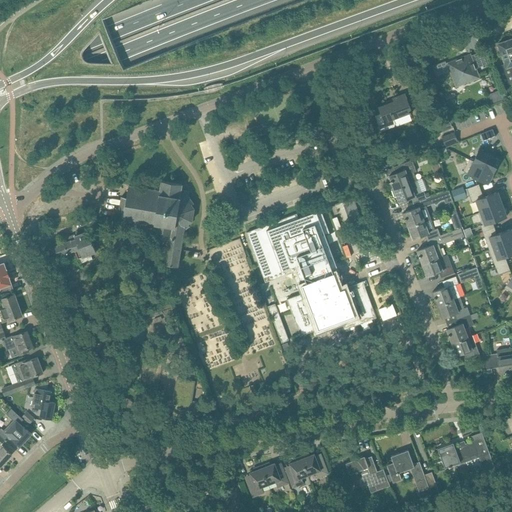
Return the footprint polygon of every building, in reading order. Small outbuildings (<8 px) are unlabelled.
[(511,38),(498,43),(505,64),(506,67),(511,65),(511,38)] [(432,66),(436,76),(450,71),(456,87),(480,78),(471,53),(444,64),(443,62),(432,66)] [(511,96),(511,81),(502,85),(505,92),(507,98),(511,96)] [(489,94),(492,104),(507,98),(505,92),(499,94),(498,91),(489,94)] [(395,102),(391,103),(390,101),(387,102),(388,105),(380,108),(382,113),(375,116),(380,130),(383,131),(394,127),(395,124),(394,120),(411,113),(411,111),(405,94),(393,98),(395,102)] [(496,137),(492,129),(481,134),(484,141),(496,137)] [(458,142),(454,132),(442,137),(446,146),(458,142)] [(500,160),(479,150),(474,161),(494,171),(500,160)] [(463,171),(488,183),(494,171),(474,161),(469,159),(463,171)] [(389,176),(394,189),(417,181),(414,173),(417,172),(412,160),(395,166),(397,172),(389,176)] [(413,203),(426,198),(420,179),(394,189),(392,190),(394,197),(397,196),(399,202),(411,197),(413,203)] [(125,209),(123,221),(123,223),(125,223),(125,221),(133,223),(133,224),(135,224),(135,223),(143,224),(143,225),(145,226),(146,225),(153,226),(153,228),(154,228),(152,236),(168,239),(164,264),(178,266),(181,250),(182,250),(183,245),(181,245),(184,230),(190,226),(188,223),(193,220),(195,210),(191,205),(194,204),(188,196),(189,191),(181,190),(182,185),(162,181),(160,190),(129,185),(127,197),(122,196),(119,208),(125,209)] [(467,189),(469,195),(481,191),(479,184),(467,189)] [(464,191),(453,195),(455,201),(467,197),(464,191)] [(478,212),(478,213),(502,204),(497,192),(483,197),(481,191),(469,195),(472,202),(476,200),(480,212),(478,212)] [(403,213),(408,226),(424,220),(430,218),(426,206),(433,203),(435,204),(437,203),(439,201),(442,200),(445,199),(442,192),(426,198),(413,203),(415,208),(403,213)] [(354,201),(345,204),(352,223),(361,220),(354,201)] [(506,217),(502,204),(478,213),(483,224),(480,225),(483,232),(495,228),(492,222),(506,217)] [(325,234),(330,233),(321,209),(298,218),(297,213),(247,232),(265,282),(271,280),(269,278),(268,276),(295,266),(300,279),(296,281),(301,294),(287,299),(301,336),(341,321),(344,330),(377,318),(363,281),(340,289),(336,277),(340,275),(325,234)] [(424,220),(408,226),(413,239),(425,234),(427,240),(440,235),(437,228),(429,231),(424,220)] [(489,249),(511,241),(511,231),(511,229),(497,234),(495,228),(483,232),(489,249)] [(96,252),(88,231),(70,237),(71,240),(55,246),(57,252),(55,252),(56,257),(73,250),(75,257),(77,256),(78,258),(80,264),(93,260),(90,254),(96,252)] [(417,250),(422,264),(438,258),(433,245),(443,242),(440,235),(427,240),(429,246),(417,250)] [(511,241),(489,249),(496,268),(508,263),(505,256),(511,253),(511,241)] [(45,250),(41,251),(38,252),(43,265),(50,262),(45,250)] [(438,258),(422,264),(427,277),(439,272),(441,278),(454,273),(451,265),(442,269),(438,258)] [(4,263),(0,264),(0,294),(13,290),(8,277),(9,276),(6,270),(4,263)] [(496,268),(498,275),(510,270),(508,263),(496,268)] [(476,267),(457,274),(460,283),(474,278),(479,276),(476,267)] [(432,292),(438,305),(454,299),(453,299),(449,286),(458,283),(455,277),(443,281),(445,287),(432,292)] [(0,299),(0,313),(3,321),(9,319),(9,320),(22,315),(16,300),(13,301),(12,296),(15,294),(14,294),(0,299)] [(453,299),(454,299),(438,305),(442,318),(455,313),(456,319),(469,314),(467,307),(464,308),(459,297),(453,299)] [(273,322),(281,319),(275,305),(268,307),(273,322)] [(446,329),(451,342),(472,335),(468,322),(472,321),(469,314),(456,319),(459,325),(446,329)] [(16,347),(19,355),(29,351),(27,348),(33,346),(28,331),(13,336),(13,335),(6,338),(4,332),(0,332),(0,341),(3,341),(7,350),(16,347)] [(480,355),(472,335),(451,342),(456,355),(465,352),(468,359),(480,355)] [(500,373),(511,371),(511,351),(511,348),(497,350),(497,352),(490,353),(492,368),(499,367),(500,373)] [(485,370),(492,368),(490,353),(482,355),(485,370)] [(23,380),(43,372),(38,357),(27,361),(27,359),(16,363),(23,380)] [(143,364),(142,385),(159,386),(160,364),(143,364)] [(191,407),(192,401),(195,381),(177,378),(175,390),(179,391),(177,403),(180,403),(180,405),(183,406),(191,407)] [(26,388),(26,387),(23,380),(2,388),(5,395),(26,388)] [(257,383),(249,386),(251,392),(253,395),(260,392),(259,389),(257,384),(257,383)] [(37,388),(33,406),(44,408),(42,417),(52,419),(55,403),(51,402),(52,392),(37,388)] [(20,446),(31,434),(23,427),(19,423),(23,419),(11,408),(6,414),(13,420),(3,430),(20,446)] [(22,417),(30,424),(34,419),(27,412),(22,417)] [(485,442),(481,432),(471,436),(473,441),(455,447),(453,443),(438,448),(445,467),(453,464),(454,466),(478,457),(486,476),(496,473),(485,442)] [(0,465),(1,467),(12,454),(1,444),(5,440),(0,436),(0,444),(0,445),(0,465)] [(424,475),(419,461),(413,464),(408,449),(391,456),(394,463),(387,465),(393,482),(402,479),(399,472),(410,467),(415,481),(425,477),(424,475)] [(309,453),(301,456),(308,475),(315,472),(317,478),(328,474),(322,457),(316,459),(314,454),(310,455),(309,453)] [(308,475),(301,456),(293,459),(294,462),(290,463),(292,469),(286,471),(293,488),(304,483),(302,478),(308,475)] [(368,485),(371,493),(371,492),(371,491),(382,487),(383,488),(383,487),(389,485),(383,469),(383,470),(377,472),(372,456),(365,458),(365,456),(346,463),(346,464),(347,469),(348,469),(350,474),(356,472),(356,473),(358,472),(358,471),(360,471),(365,485),(367,485),(368,485)] [(494,463),(498,472),(503,470),(500,461),(494,463)] [(269,462),(261,465),(268,484),(275,482),(278,487),(289,483),(282,466),(277,468),(274,463),(270,464),(269,462)] [(268,484),(261,465),(253,469),(254,471),(250,472),(252,478),(246,480),(253,497),(264,493),(262,487),(268,484)] [(432,472),(424,475),(425,477),(432,496),(440,493),(432,472)]
